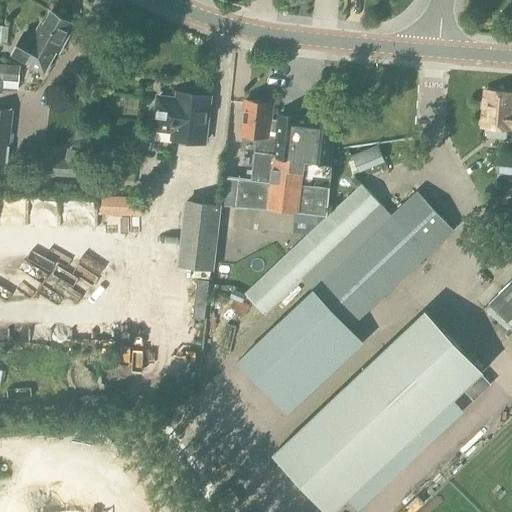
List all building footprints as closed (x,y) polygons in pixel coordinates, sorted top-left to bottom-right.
[(41,23),(34,37),(25,33),(13,55),(45,72),(57,51),(59,53),(69,36),(66,34),(72,24),(51,12),(44,25),(41,23)] [(511,93),(485,91),(482,127),(511,129),(511,93)] [(205,143),(210,96),(179,93),(178,99),(159,97),(155,129),(174,131),(173,139),(205,143)] [(275,153),(279,119),(271,118),(273,104),(246,100),(242,134),(257,135),(255,151),(256,151),(275,153)] [(0,108),(0,173),(7,174),(10,148),(14,111),(0,108)] [(299,213),(328,216),(333,165),(331,165),(335,124),(279,119),(275,153),(256,151),(253,180),(240,178),(237,207),(267,209),(267,210),(299,214),(299,213)] [(86,180),(92,144),(84,143),(84,147),(68,145),(65,160),(53,158),(51,174),(86,180)] [(378,146),(359,153),(366,170),(385,162),(378,146)] [(363,184),(246,293),(265,314),(332,252),(379,301),(399,282),(454,230),(418,191),(393,215),(363,184)] [(223,204),(185,199),(177,267),(216,271),(223,204)] [(0,219),(20,220),(20,207),(0,206),(0,219)] [(511,279),(489,303),(511,325),(511,279)] [(182,330),(195,332),(203,283),(190,281),(182,330)] [(315,289),(239,360),(275,399),(351,327),(315,289)] [(333,511),(483,372),(425,311),(273,454),(328,511),(333,511)] [(0,511),(27,511),(23,475),(1,477),(0,477),(0,511)]
